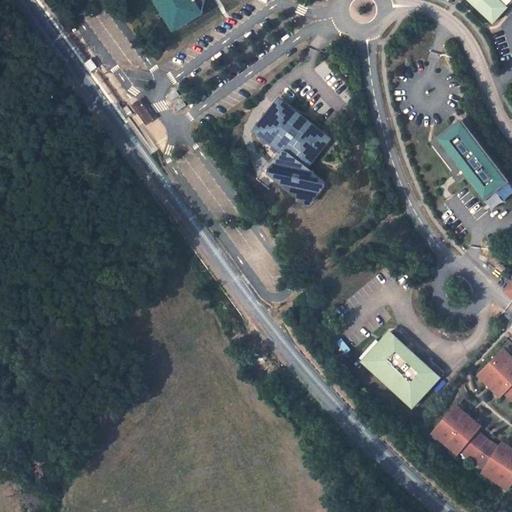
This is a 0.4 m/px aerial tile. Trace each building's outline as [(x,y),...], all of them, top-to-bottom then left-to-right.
[(165,0),(185,32),(213,16),(217,0),(165,0)] [(474,0),(469,5),(496,31),(511,14),(511,3),(508,0),(474,0)] [(99,66),(93,58),(87,62),(93,71),(99,66)] [(140,99),(132,104),(147,124),(154,119),(140,99)] [(326,136),(287,105),(263,135),(312,174),(329,153),(322,141),(326,136)] [(454,126),(430,146),(453,174),(457,171),(464,179),(490,210),(511,191),(511,189),(497,172),(492,177),(483,166),(486,164),(454,126)] [(453,174),(449,177),(456,186),(464,179),(457,171),(453,174)] [(500,265),(497,270),(504,276),(508,271),(500,265)] [(422,339),(409,327),(398,328),(372,358),(422,402),(453,367),(438,353),(433,359),(428,354),(422,349),(417,344),(422,339)] [(511,354),(506,348),(481,374),(504,397),(508,392),(511,396),(511,354)] [(485,428),(461,407),(438,435),(462,456),(465,452),(474,460),(491,441),(482,433),(485,428)] [(493,443),(491,441),(474,460),(479,464),(493,443)] [(503,449),(493,443),(479,464),(489,471),(487,474),(511,491),(511,448),(507,444),(503,449)]
